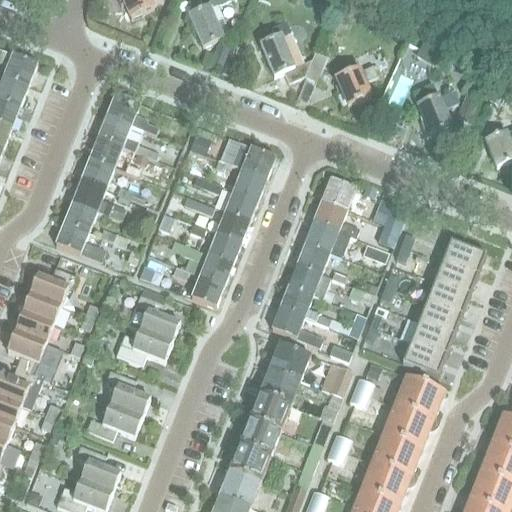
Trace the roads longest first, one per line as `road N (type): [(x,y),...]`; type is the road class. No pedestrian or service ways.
road 1 (residential): [(308,142),(243,307),(212,348),(146,511)]
road 2 (residential): [(308,142),(95,56)]
road 3 (residential): [(511,220),(308,142)]
road 4 (residential): [(0,244),(35,210),(95,56)]
road 5 (residential): [(420,511),(457,417),(489,387),(511,333)]
